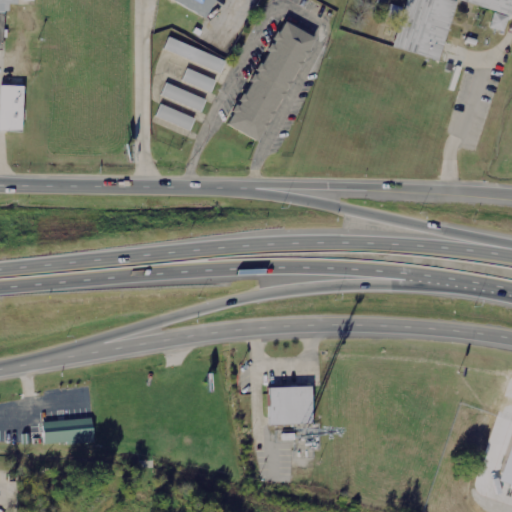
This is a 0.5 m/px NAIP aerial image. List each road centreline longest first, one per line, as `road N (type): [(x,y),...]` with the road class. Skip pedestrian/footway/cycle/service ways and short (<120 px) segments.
road 1 (trunk): [(0,290),(314,269),(511,291)]
road 2 (trunk): [(511,259),(304,245),(0,269)]
road 3 (trunk): [(36,362),(263,296),(361,285),(511,296)]
road 4 (secondary): [(36,362),(285,326),(511,340)]
road 5 (trunk): [(511,245),(207,188)]
road 6 (secondary): [(511,196),(207,188)]
road 7 (trunk): [(207,188),(0,185)]
